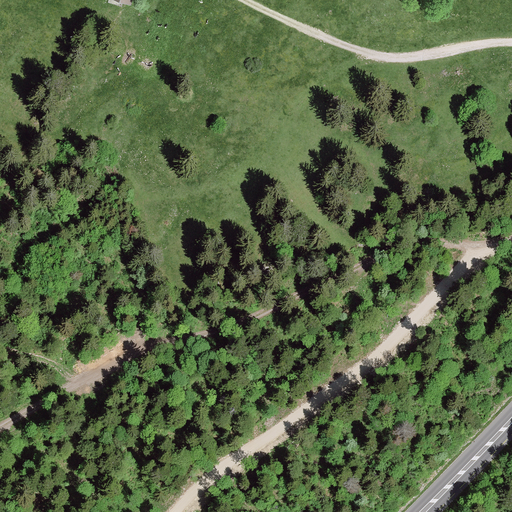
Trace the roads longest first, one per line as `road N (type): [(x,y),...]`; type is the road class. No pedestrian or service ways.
road 1 (track): [(0,428),(126,357),(253,318),(389,249),(511,239)]
road 2 (track): [(174,511),(432,295),(473,245)]
road 3 (track): [(511,43),(415,59),(363,54),(251,0)]
road 4 (primary): [(423,511),(511,420)]
